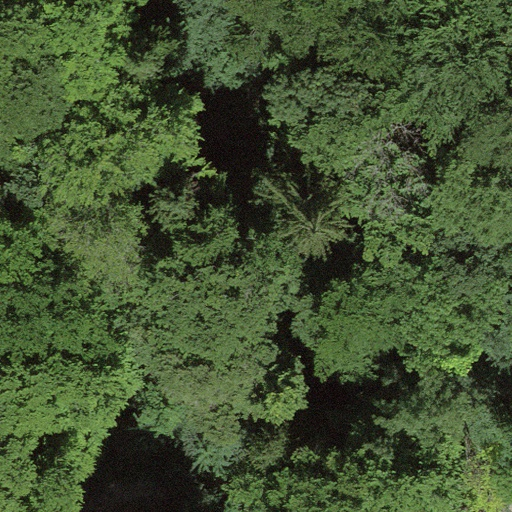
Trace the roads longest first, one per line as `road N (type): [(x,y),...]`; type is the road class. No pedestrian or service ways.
road 1 (track): [(475,511),(284,488),(122,492),(25,511)]
road 2 (track): [(0,104),(191,35),(234,15),(246,0)]
